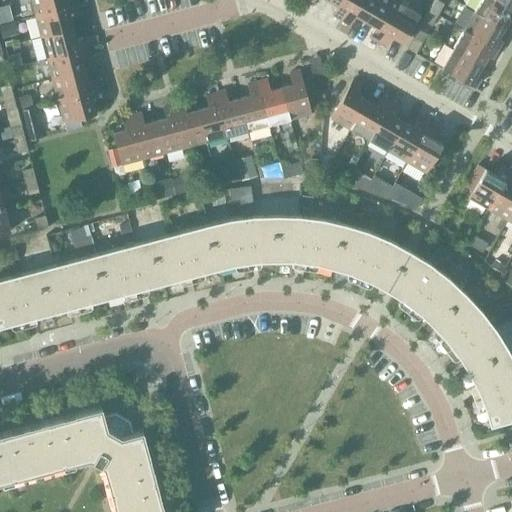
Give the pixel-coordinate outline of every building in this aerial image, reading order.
[(31,0),(35,16),(79,4),(77,0),(31,0)] [(332,14),(340,19),(351,0),(329,0),(337,4),(332,14)] [(355,15),(365,20),(376,0),(351,0),(340,19),(349,25),(355,15)] [(369,36),(378,41),(400,2),(396,0),(376,0),(365,20),(375,26),(369,36)] [(438,0),(433,0),(428,9),(438,14),(444,3),(438,0)] [(511,7),(499,0),(480,0),(474,11),(503,27),(509,17),(511,19),(511,7)] [(400,2),(378,41),(387,46),(392,36),(403,42),(420,13),(400,2)] [(35,16),(41,37),(73,28),(70,17),(81,14),(79,4),(35,16)] [(438,14),(428,9),(422,20),(431,25),(438,14)] [(474,11),(464,29),(497,48),(502,40),(497,37),(503,27),(474,11)] [(41,37),(46,58),(90,46),(87,36),(76,39),(73,28),(41,37)] [(464,29),(453,48),(482,64),(487,55),(492,57),(497,48),(464,29)] [(406,47),(415,53),(422,41),(413,36),(406,47)] [(46,58),(52,78),(84,70),(81,59),(92,56),(90,46),(46,58)] [(482,64),(453,48),(442,67),(475,87),(480,77),(476,74),(482,64)] [(292,83),(281,86),(289,118),(311,112),(299,69),(289,72),(292,83)] [(52,78),(57,99),(101,88),(98,78),(87,81),(84,70),(52,78)] [(267,78),(257,81),(268,124),(289,118),(281,86),(270,89),(267,78)] [(330,117),(350,129),(366,100),(356,94),(362,84),(353,78),(330,117)] [(250,94),(239,97),(248,130),(268,124),(257,81),(247,83),(250,94)] [(0,86),(0,88),(3,98),(13,96),(10,84),(0,86)] [(57,99),(63,121),(95,112),(92,101),(104,98),(101,88),(57,99)] [(225,89),(215,92),(227,135),(248,130),(239,97),(228,100),(225,89)] [(34,90),(23,92),(31,138),(42,136),(34,90)] [(208,106),(197,109),(206,141),(227,135),(215,92),(205,94),(208,106)] [(350,129),(368,139),(391,100),(382,95),(376,105),(366,100),(350,129)] [(13,96),(3,98),(6,111),(16,108),(13,96)] [(183,100),(173,103),(185,147),(206,141),(197,109),(186,112),(183,100)] [(368,139),(387,150),(404,121),(394,116),(400,105),(391,100),(368,139)] [(166,117),(155,120),(164,152),(185,147),(173,103),(163,106),(166,117)] [(141,112),(131,114),(143,158),(164,152),(155,120),(144,123),(141,112)] [(143,158),(131,114),(121,117),(124,128),(113,131),(121,164),(143,158)] [(387,150),(406,161),(428,122),(419,117),(414,127),(404,121),(387,150)] [(80,118),(64,122),(66,130),(83,126),(80,118)] [(428,122),(406,161),(425,172),(433,159),(439,158),(441,154),(439,149),(442,143),(431,137),(437,127),(428,122)] [(11,128),(14,140),(24,137),(21,125),(11,128)] [(24,137),(14,140),(17,152),(27,150),(24,137)] [(116,147),(108,149),(112,166),(120,164),(116,147)] [(237,156),(241,175),(257,172),(253,153),(237,156)] [(216,165),(219,180),(238,176),(234,161),(216,165)] [(469,197),(488,208),(511,170),(502,164),(496,174),(477,164),(465,185),(473,190),(469,197)] [(270,168),(272,177),(282,174),(280,166),(270,168)] [(22,170),(25,182),(35,179),(32,167),(22,170)] [(488,208),(507,219),(511,210),(511,170),(488,208)] [(184,179),(186,189),(194,187),(191,177),(184,179)] [(373,177),(367,188),(377,194),(383,183),(373,177)] [(35,179),(25,182),(28,194),(39,191),(35,179)] [(403,205),(415,210),(422,198),(411,192),(403,205)] [(4,209),(0,210),(0,233),(10,231),(4,209)] [(130,212),(116,214),(118,226),(132,224),(130,212)] [(207,222),(219,267),(235,263),(259,260),(277,260),(275,213),(253,214),(229,217),(207,222)] [(299,214),(276,213),(275,213),(277,260),(293,260),(317,263),(333,267),(344,222),(323,217),(299,214)] [(34,217),(38,230),(48,227),(45,215),(34,217)] [(385,215),(380,226),(393,231),(398,220),(385,215)] [(90,222),(70,229),(74,241),(94,234),(90,222)] [(207,222),(151,237),(163,282),(219,267),(207,222)] [(367,229),(344,222),(333,267),(349,271),(372,281),(386,289),(409,250),(389,238),(367,229)] [(151,237),(95,252),(106,297),(163,282),(151,237)] [(441,245),(433,254),(445,263),(452,254),(441,245)] [(420,313),(432,325),(465,292),(448,276),(429,261),(412,252),(409,250),(386,289),(390,292),(401,298),(420,313)] [(95,252),(38,267),(50,312),(106,297),(95,252)] [(0,325),(50,312),(38,267),(0,277),(0,325)] [(458,356),(467,370),(507,347),(495,328),(481,309),(465,292),(432,325),(444,336),(458,356)] [(511,356),(507,347),(467,370),(475,385),(484,407),(489,424),(511,418),(511,356)] [(115,511),(164,511),(142,429),(133,432),(129,420),(122,416),(116,412),(104,415),(101,406),(0,432),(0,481),(89,458),(97,462),(103,466),(115,511)]
